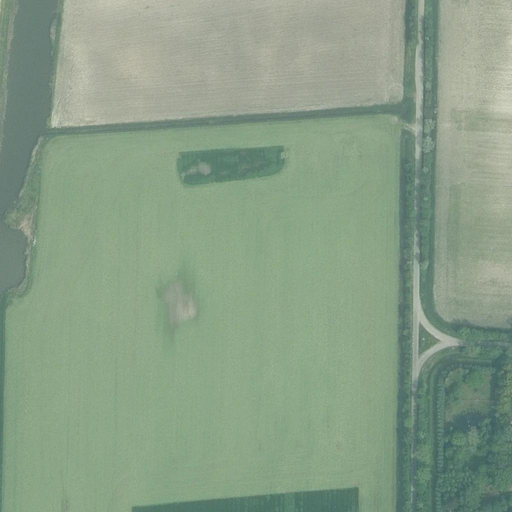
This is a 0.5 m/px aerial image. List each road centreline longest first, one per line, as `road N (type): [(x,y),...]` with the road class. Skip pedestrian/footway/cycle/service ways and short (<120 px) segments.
road 1 (unclassified): [(415,315),(421,0)]
road 2 (unclassified): [(410,511),(414,369)]
